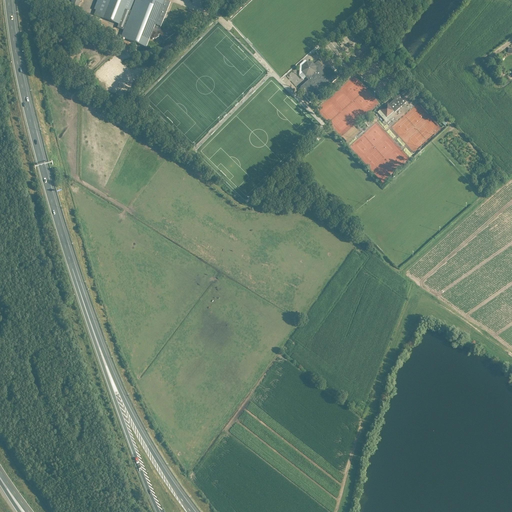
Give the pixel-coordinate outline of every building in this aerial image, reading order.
[(110,0),(105,15),(120,21),(125,9),(130,11),(134,0),(110,0)] [(121,38),(146,48),(152,34),(155,26),(159,27),(169,2),(167,2),(167,0),(141,0),(140,2),(136,0),(131,12),(130,11),(125,9),(120,21),(117,28),(124,31),(121,38)] [(187,2),(184,9),(190,12),(193,4),(187,2)] [(162,32),(159,27),(155,26),(152,34),(155,39),(159,36),(158,36),(160,34),(164,41),(174,34),(170,27),(164,31),(164,30),(162,32)] [(335,49),(342,43),(335,35),(328,41),(335,49)] [(327,68),(326,69),(325,70),(318,61),(314,65),(312,63),(307,62),(302,66),(302,72),(306,76),(306,77),(308,80),(301,87),(301,89),(303,90),(300,92),(310,103),(316,97),(319,95),(335,81),(338,77),(330,68),(327,68)] [(266,81),(271,77),(267,73),(262,77),(266,81)] [(394,113),(406,103),(399,95),(388,105),(387,104),(380,111),(386,118),(394,112),(394,113)]
